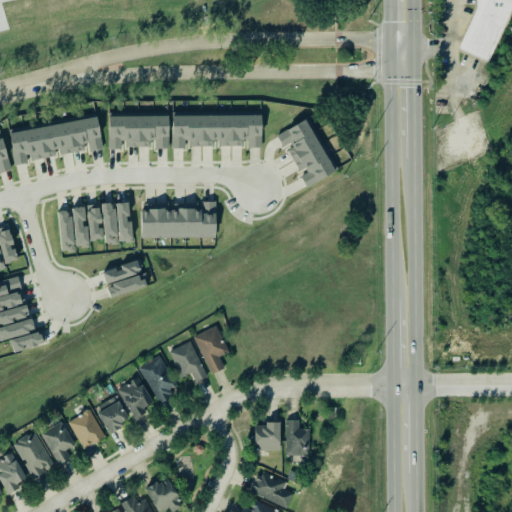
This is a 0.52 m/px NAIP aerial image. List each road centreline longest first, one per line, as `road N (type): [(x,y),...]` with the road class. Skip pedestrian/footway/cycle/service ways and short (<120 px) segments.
road 1 (residential): [(411,57),(384,41),(241,43),(149,54),(16,86)]
road 2 (residential): [(389,384),(297,385),(210,416),(48,511)]
road 3 (residential): [(16,86),(142,75),(384,73)]
road 4 (residential): [(0,200),(117,175),(221,175),(257,189)]
road 5 (secondary): [(384,73),(388,301)]
road 6 (secondary): [(415,383),(412,158)]
road 7 (secondary): [(389,384),(389,511)]
road 8 (tertiary): [(389,384),(511,382)]
